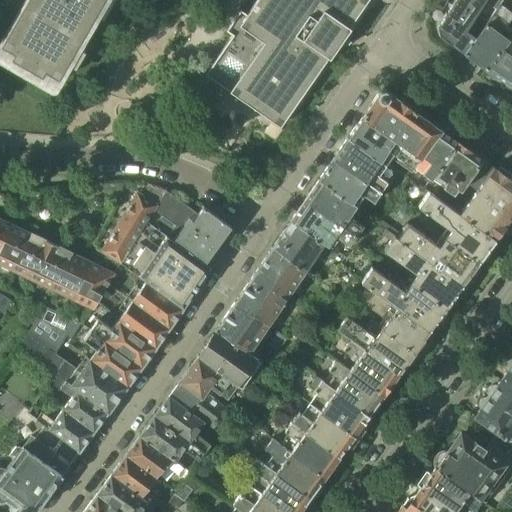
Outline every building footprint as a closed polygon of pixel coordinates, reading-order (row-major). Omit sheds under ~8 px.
[(3,0),(11,4),(13,0),(25,0),(0,44),(0,55),(9,61),(6,66),(38,84),(40,79),(54,87),(104,0),(3,0)] [(350,26),(367,0),(256,0),(247,14),(241,9),(234,19),(226,30),(233,35),(206,74),(280,126),(328,57),(330,58),(336,50),(345,36),(351,27),(350,26)] [(502,0),(455,0),(438,26),(440,34),(453,43),(454,42),(465,50),(476,35),(487,20),(476,13),(484,0),(485,0),(497,7),(501,2),(502,0)] [(464,51),(487,67),(511,33),(511,31),(504,25),(511,13),(511,10),(501,2),(497,7),(487,20),(476,35),(465,50),(464,51)] [(511,33),(487,67),(488,68),(487,69),(489,75),(492,78),(498,78),(499,76),(507,82),(511,75),(511,33)] [(380,91),(362,117),(420,157),(441,128),(413,108),(415,105),(402,96),(400,99),(387,90),(386,91),(381,92),(380,91)] [(169,129),(189,143),(198,129),(178,116),(169,129)] [(411,170),(414,166),(420,157),(362,117),(348,137),(380,159),(381,159),(380,158),(385,151),(411,170)] [(431,178),(434,174),(458,140),(441,128),(420,157),(414,166),(431,178)] [(348,137),(334,158),(380,190),(388,180),(373,169),(380,159),(348,137)] [(460,141),(458,140),(434,174),(444,181),(434,195),(446,204),(458,187),(461,189),(467,182),(484,158),(469,148),(471,146),(461,139),(460,141)] [(334,158),(320,178),(352,201),(352,200),(360,190),(374,200),(380,190),(334,158)] [(467,182),(477,189),(494,166),(484,158),(467,182)] [(511,216),(511,215),(511,178),(509,172),(503,167),(498,169),(494,166),(477,189),(476,190),(511,216)] [(357,203),(352,200),(352,201),(320,178),(306,198),(357,234),(364,223),(350,213),(357,203)] [(109,196),(118,196),(126,182),(103,184),(109,196)] [(162,197),(167,190),(160,187),(149,184),(146,189),(162,197)] [(146,189),(142,195),(158,204),(162,197),(146,189)] [(177,243),(199,213),(167,190),(162,197),(158,204),(154,209),(161,214),(153,226),(173,240),(173,241),(177,243)] [(505,225),(511,216),(476,190),(460,213),(459,214),(494,239),(496,236),(502,237),(507,231),(505,225)] [(488,248),(494,239),(459,214),(460,213),(446,204),(434,195),(429,191),(418,205),(451,229),(445,238),(478,260),(479,258),(481,260),(483,260),(484,260),(486,259),(487,258),(488,257),(489,256),(490,254),(490,251),(490,249),(488,248)] [(142,195),(138,192),(120,220),(139,233),(146,221),(154,209),(158,204),(142,195)] [(402,206),(406,201),(397,195),(394,200),(402,206)] [(306,198),(291,219),(325,243),(326,242),(328,244),(336,233),(350,243),(357,234),(306,198)] [(199,213),(177,243),(203,262),(204,261),(211,251),(217,256),(230,237),(226,234),(231,226),(214,214),(203,206),(199,213)] [(0,248),(12,223),(0,217),(0,248)] [(306,271),(325,243),(291,219),(272,247),(306,271)] [(124,257),(139,233),(120,220),(103,249),(121,260),(124,257)] [(147,279),(146,280),(183,306),(209,266),(204,261),(203,262),(177,243),(173,241),(173,240),(153,226),(146,221),(139,233),(124,257),(133,264),(131,267),(147,279)] [(31,232),(12,223),(0,248),(0,254),(5,257),(1,266),(9,270),(10,269),(13,271),(15,267),(31,232)] [(387,224),(383,228),(386,230),(462,283),(469,273),(471,274),(472,274),(474,274),(475,273),(477,272),(478,271),(479,269),(479,268),(480,266),(479,264),(479,263),(478,261),(478,260),(445,238),(439,246),(407,223),(400,233),(387,224)] [(411,282),(446,306),(447,304),(453,304),(458,298),(455,293),(462,283),(386,230),(383,234),(391,240),(384,249),(417,273),(411,282)] [(31,232),(15,267),(19,268),(21,265),(36,272),(52,241),(32,231),(31,232)] [(72,251),(52,241),(36,272),(53,281),(51,284),(55,286),(71,252),(72,251)] [(272,247),(253,274),(287,297),(306,271),(272,247)] [(77,292),(92,262),(71,252),(55,286),(59,288),(61,284),(77,292)] [(113,272),(92,262),(77,292),(92,299),(89,303),(93,305),(113,272)] [(448,312),(445,306),(446,306),(411,282),(405,290),(372,266),(361,280),(368,285),(368,286),(430,328),(437,317),(444,318),(448,312)] [(253,274),(235,300),(269,324),(287,297),(253,274)] [(132,293),(129,297),(169,325),(183,306),(146,280),(135,295),(132,293)] [(413,351),(416,348),(421,348),(426,342),(424,337),(430,328),(368,286),(358,299),(388,320),(382,328),(413,351)] [(0,296),(0,311),(3,313),(12,300),(2,294),(0,296)] [(129,303),(118,318),(156,344),(169,325),(129,297),(126,301),(129,303)] [(235,300),(216,329),(249,351),(269,324),(235,300)] [(56,353),(66,335),(72,338),(81,323),(46,306),(18,345),(48,367),(56,353)] [(352,339),(351,339),(397,372),(404,362),(411,362),(416,356),(413,351),(382,328),(377,335),(348,315),(338,329),(352,339)] [(92,327),(141,365),(156,344),(118,318),(111,328),(98,318),(92,327)] [(89,359),(126,386),(141,365),(92,327),(83,338),(97,348),(89,359)] [(216,329),(197,355),(231,379),(239,384),(241,386),(243,383),(239,380),(256,356),(249,351),(216,329)] [(350,369),(382,393),(384,391),(385,392),(391,390),(395,384),(395,378),(394,377),(397,372),(351,339),(344,349),(347,351),(340,362),(350,369)] [(68,382),(108,410),(126,386),(89,359),(84,367),(79,363),(76,367),(56,353),(48,367),(54,371),(64,379),(67,381),(68,382)] [(231,379),(197,355),(169,394),(205,421),(205,420),(214,426),(227,408),(205,393),(210,386),(228,399),(239,384),(231,379)] [(508,370),(503,377),(511,383),(511,357),(511,358),(509,359),(508,360),(507,361),(507,362),(506,364),(506,365),(506,366),(507,368),(507,369),(508,370)] [(325,382),(335,389),(368,414),(369,412),(371,413),(375,411),(380,405),(380,399),(378,398),(382,393),(350,369),(340,362),(337,359),(329,370),(332,372),(325,382)] [(266,370),(273,375),(281,365),(274,360),(266,370)] [(62,407),(93,430),(108,410),(68,382),(67,381),(64,379),(54,371),(46,382),(59,390),(61,388),(71,395),(62,407)] [(353,434),(357,437),(364,428),(364,419),(368,414),(335,389),(325,382),(317,376),(310,386),(318,392),(310,403),(353,434)] [(489,394),(488,395),(490,396),(511,412),(511,383),(503,377),(498,385),(496,384),(495,384),(493,384),(492,385),(490,386),(489,387),(488,389),(488,390),(488,391),(488,393),(489,394)] [(169,394),(155,414),(205,451),(211,443),(196,433),(205,421),(169,394)] [(488,395),(487,396),(485,396),(483,397),(482,398),(481,399),(480,401),(480,402),(480,404),(480,406),(481,408),(475,416),(511,442),(511,412),(490,396),(488,395)] [(300,411),(292,421),(338,454),(343,448),(352,444),(357,437),(353,434),(310,403),(303,413),(300,411)] [(49,428),(78,450),(93,430),(62,407),(53,419),(41,410),(36,417),(44,424),(49,428)] [(200,459),(205,451),(155,414),(140,434),(176,460),(185,448),(200,459)] [(324,475),(325,474),(326,475),(331,473),(335,468),(334,461),(334,460),(338,454),(292,421),(286,431),(288,433),(281,443),(291,451),(324,475)] [(0,500),(3,500),(12,507),(12,511),(33,511),(68,465),(78,450),(49,428),(44,424),(35,437),(32,435),(24,445),(23,445),(22,446),(16,445),(10,453),(12,459),(6,468),(4,467),(3,466),(1,466),(0,466),(0,500)] [(437,465),(436,466),(483,500),(484,499),(485,500),(496,485),(491,481),(509,456),(490,442),(485,448),(461,431),(447,451),(445,450),(443,450),(441,451),(440,452),(438,453),(437,455),(436,456),(436,458),(435,460),(435,462),(435,464),(437,465)] [(140,434),(126,454),(156,476),(165,463),(178,472),(183,465),(176,460),(140,434)] [(321,488),(321,481),(320,480),(324,475),(291,451),(281,443),(272,437),(265,447),(274,453),(266,464),(276,472),(309,496),(310,495),(311,496),(317,493),(321,488)] [(147,489),(156,476),(126,454),(111,474),(148,501),(148,500),(154,505),(159,498),(147,489)] [(305,502),(309,496),(276,472),(266,464),(256,457),(249,467),(259,474),(251,485),(287,511),(303,511),(305,511),(305,502)] [(436,466),(431,473),(430,472),(424,474),(420,480),(420,485),(421,486),(421,487),(454,511),(456,511),(474,511),(476,510),(483,500),(436,466)] [(111,474),(97,493),(114,505),(119,508),(124,511),(144,511),(142,510),(148,501),(111,474)] [(184,481),(176,491),(175,493),(184,499),(192,488),(184,481)] [(237,505),(246,511),(287,511),(251,485),(244,495),(241,492),(234,503),(237,505)] [(454,511),(421,487),(417,493),(409,496),(402,505),(406,508),(411,511),(456,511),(454,511)] [(114,505),(97,493),(83,511),(116,511),(119,508),(114,505)] [(168,503),(177,509),(184,500),(175,493),(168,503)]
